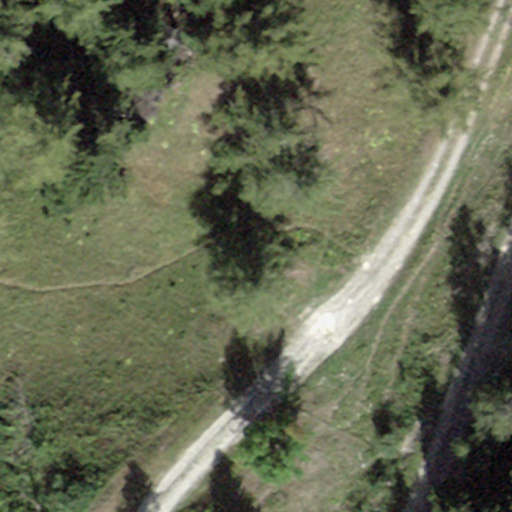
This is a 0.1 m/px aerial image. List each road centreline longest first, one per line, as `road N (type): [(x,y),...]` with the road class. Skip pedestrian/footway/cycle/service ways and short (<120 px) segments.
road 1 (track): [(191,511),(421,226),(511,22)]
road 2 (track): [(511,254),(421,511)]
